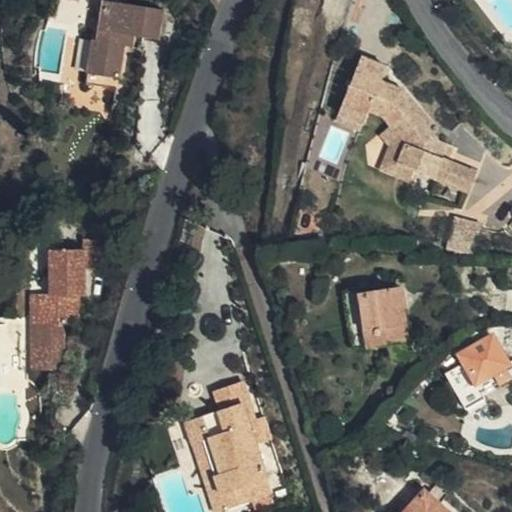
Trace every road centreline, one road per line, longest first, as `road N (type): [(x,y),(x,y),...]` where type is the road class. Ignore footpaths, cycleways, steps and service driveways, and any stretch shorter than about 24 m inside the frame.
road 1 (tertiary): [(85,511),(87,483),(235,0)]
road 2 (tertiary): [(418,0),(511,118)]
